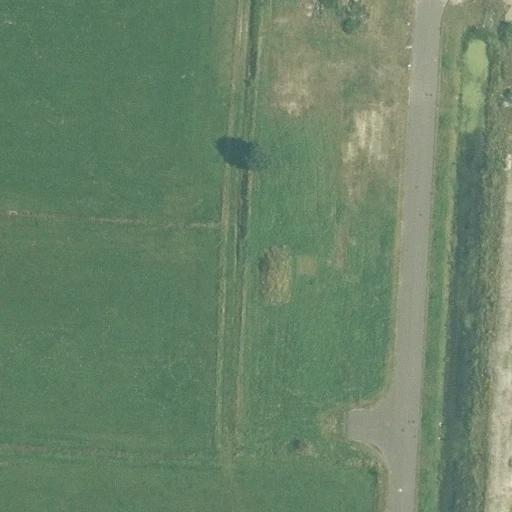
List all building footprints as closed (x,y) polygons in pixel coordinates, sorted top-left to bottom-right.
[(341,0),(342,37),(368,37),(367,0),(341,0)] [(218,16),(217,65),(248,66),(249,17),(218,16)] [(272,41),(271,59),(297,60),(298,42),(272,41)] [(302,119),(303,90),(267,88),(265,117),(302,119)] [(358,116),(355,205),(377,206),(380,155),(397,155),(398,117),(358,116)] [(272,218),(271,235),(333,236),(334,220),(272,218)]
